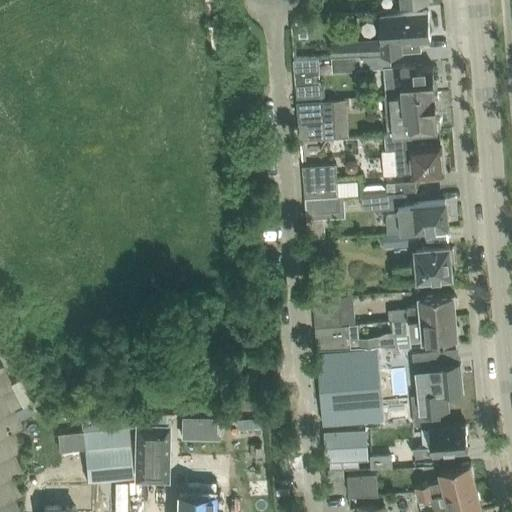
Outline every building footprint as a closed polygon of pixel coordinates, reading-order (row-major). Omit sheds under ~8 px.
[(429,10),(381,14),(382,39),(383,52),(391,52),(423,50),(421,37),(427,37),(432,36),(431,30),(429,10)] [(382,39),(355,40),(356,54),(361,54),(383,52),(382,39)] [(356,54),(355,40),(332,41),(333,55),(356,54)] [(383,52),(361,54),(362,67),(385,66),(385,67),(393,66),(391,52),(383,52)] [(362,67),(361,54),(356,54),(333,55),(334,69),(362,67)] [(304,57),(295,58),(296,73),(321,72),(320,56),(304,57)] [(393,66),(385,67),(387,93),(437,89),(436,88),(438,86),(438,80),(436,78),(435,66),(418,68),(418,64),(407,65),(393,66)] [(322,80),(297,82),(297,86),(298,100),(324,98),(323,80),(322,80)] [(437,93),(437,89),(387,93),(386,93),(389,132),(413,131),(413,132),(440,130),(440,128),(442,125),(442,119),(439,118),(438,104),(440,101),(439,95),(437,93)] [(324,98),(298,100),(299,115),(300,120),(301,137),(337,135),(335,98),(324,98)] [(414,147),(413,132),(413,131),(389,132),(389,134),(386,134),(388,150),(383,151),(385,174),(415,172),(415,175),(444,172),(441,144),(414,147)] [(337,161),(304,164),(306,196),(340,194),(360,192),(360,179),(339,180),(337,161)] [(417,179),(396,181),(397,190),(418,189),(418,188),(417,179)] [(392,192),(364,194),(365,207),(393,205),(392,192)] [(340,194),(306,196),(307,212),(339,209),(341,206),(340,194)] [(446,200),(420,203),(414,203),(400,204),(401,213),(388,214),(389,230),(417,227),(417,228),(423,227),(449,225),(446,200)] [(327,234),(325,216),(308,217),(309,235),(327,234)] [(423,242),(421,230),(386,233),(388,246),(423,242)] [(453,274),(452,262),(455,261),(454,249),(450,250),(450,244),(417,247),(418,262),(395,264),(397,279),(453,274)] [(393,308),(394,319),(456,314),(456,305),(458,302),(457,297),(455,295),(454,292),(420,295),(421,304),(407,305),(407,306),(393,308)] [(357,322),(354,293),(314,297),(317,325),(357,322)] [(461,331),(460,325),(457,323),(456,314),(394,319),(397,344),(399,344),(399,346),(411,345),(411,340),(458,336),(458,333),(461,331)] [(353,322),(317,325),(319,349),(355,347),(353,322)] [(385,417),(380,345),(355,347),(319,349),(325,421),(385,417)] [(415,425),(422,425),(442,423),(440,410),(449,409),(447,391),(463,389),(461,363),(450,364),(448,348),(413,352),(415,369),(417,368),(420,392),(415,393),(415,395),(412,395),(415,425)] [(0,511),(22,511),(15,498),(25,493),(15,475),(24,471),(15,453),(24,449),(15,431),(24,426),(16,409),(38,398),(26,374),(13,381),(3,362),(0,363),(0,511)] [(258,394),(242,394),(242,406),(258,406),(258,394)] [(267,414),(244,413),(244,422),(267,423),(267,414)] [(433,443),(415,444),(416,456),(442,454),(449,453),(449,450),(469,448),(467,423),(440,425),(431,426),(433,443)] [(128,424),(84,429),(86,448),(90,480),(133,475),(128,424)] [(138,424),(137,477),(167,478),(168,425),(138,424)] [(368,455),(366,427),(326,430),(328,458),(368,455)] [(395,465),(395,452),(373,452),(373,465),(395,465)] [(446,492),(446,493),(477,485),(470,461),(440,469),(442,478),(416,484),(420,498),(433,495),(446,492)] [(377,471),(349,473),(350,494),(379,492),(377,471)] [(177,490),(177,511),(216,511),(216,508),(216,491),(215,491),(215,478),(178,477),(178,490),(177,490)] [(44,491),(44,495),(43,511),(76,511),(76,507),(80,507),(81,484),(66,484),(66,491),(44,491)] [(469,511),(483,509),(477,485),(446,493),(446,492),(433,495),(436,507),(423,510),(423,511),(469,511)]
